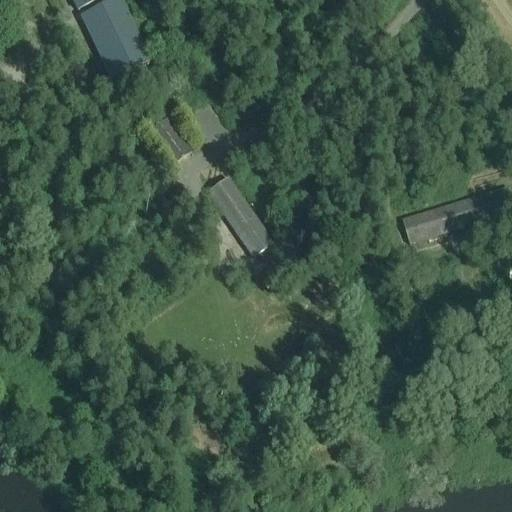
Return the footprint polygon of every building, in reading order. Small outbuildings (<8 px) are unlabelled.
[(71,0),(78,13),(105,0),(71,0)] [(149,65),(119,4),(97,14),(102,24),(87,31),(86,32),(112,83),(149,65)] [(187,156),(167,124),(148,137),(170,168),(187,156)] [(227,181),(207,194),(253,261),(273,247),(227,181)] [(511,198),(510,192),(402,225),(409,248),(511,216),(511,198)]
